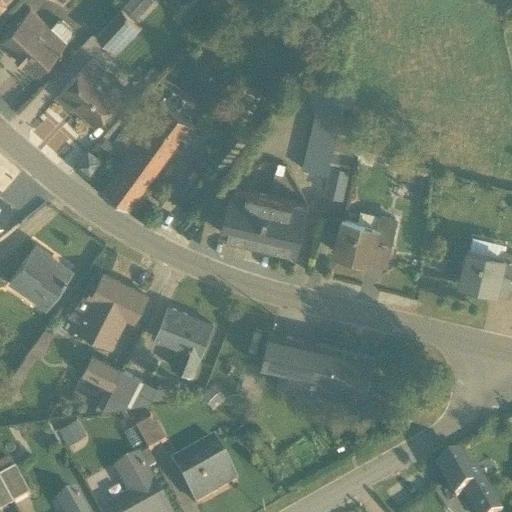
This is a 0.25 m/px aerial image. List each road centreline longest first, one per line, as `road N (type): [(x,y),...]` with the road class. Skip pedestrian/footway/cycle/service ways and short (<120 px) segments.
road 1 (residential): [(510,354),(205,273),(73,197),(0,133)]
road 2 (residential): [(304,511),(475,410),(510,354)]
